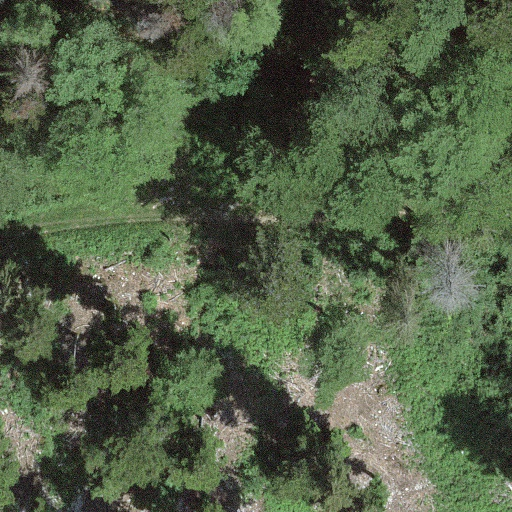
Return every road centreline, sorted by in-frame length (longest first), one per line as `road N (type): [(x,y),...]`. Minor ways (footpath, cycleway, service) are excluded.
road 1 (track): [(0,230),(399,209),(511,212)]
road 2 (track): [(154,221),(202,122),(257,72),(358,23),(442,0)]
